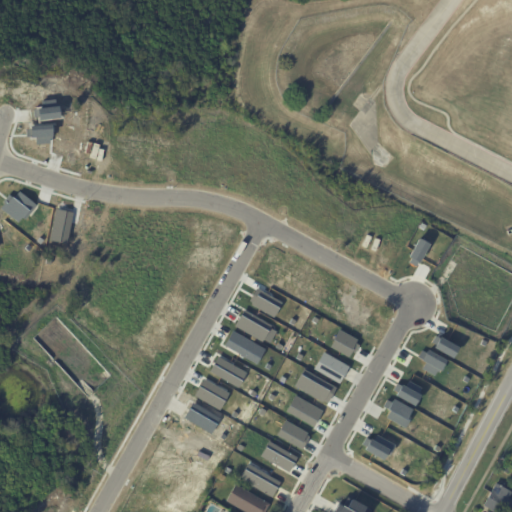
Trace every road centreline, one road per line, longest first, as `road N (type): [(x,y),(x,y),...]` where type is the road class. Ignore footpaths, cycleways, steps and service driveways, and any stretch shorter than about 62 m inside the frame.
road 1 (residential): [(421,291),(271,213),(92,179),(1,143)]
road 2 (residential): [(98,511),(271,213)]
road 3 (residential): [(296,511),(421,291)]
road 4 (tertiary): [(442,511),(511,390)]
